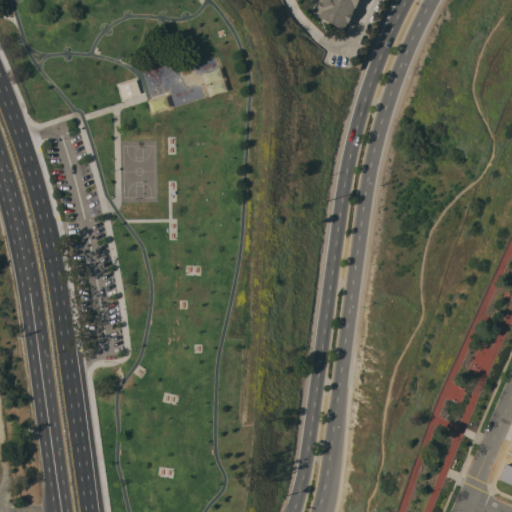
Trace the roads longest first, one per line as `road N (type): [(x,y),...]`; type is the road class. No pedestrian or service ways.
road 1 (secondary): [(317,511),(380,119),(429,0)]
road 2 (secondary): [(404,0),(345,165),(291,511)]
road 3 (primary): [(0,173),(25,275),(58,511)]
road 4 (primary): [(66,369),(32,182),(0,88)]
road 5 (primary): [(86,505),(66,369)]
road 6 (tertiary): [(511,396),(462,511)]
